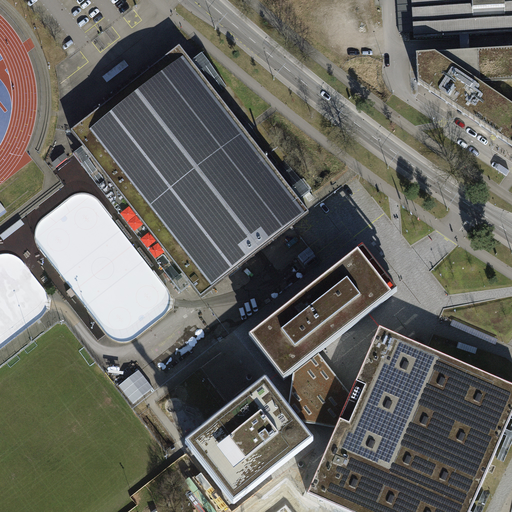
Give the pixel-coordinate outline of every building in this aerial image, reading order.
[(511,0),(413,0),(415,38),(511,32),(511,0)] [(71,132),(201,298),(309,213),(179,48),(71,132)] [(511,147),(511,51),(417,57),(418,84),(449,105),(511,147)] [(204,53),(193,61),(202,73),(212,66),(204,53)] [(398,292),(363,248),(249,337),(284,381),(293,374),(311,360),(319,354),(398,292)] [(0,350),(40,321),(31,319),(33,311),(27,303),(30,293),(23,285),(26,283),(36,285),(39,283),(23,279),(26,266),(19,257),(4,254),(0,256),(0,350)] [(470,511),(511,416),(511,386),(379,328),(377,333),(351,395),(344,412),(336,429),(307,495),(346,511),(470,511)] [(311,360),(293,374),(288,391),(285,403),(290,410),(295,416),(312,421),(336,429),(344,412),(351,395),(328,365),(319,354),(311,360)] [(140,369),(120,385),(135,404),(155,388),(140,369)] [(285,403),(266,379),(184,443),(234,506),(315,442),(295,416),(290,410),(285,403)]
